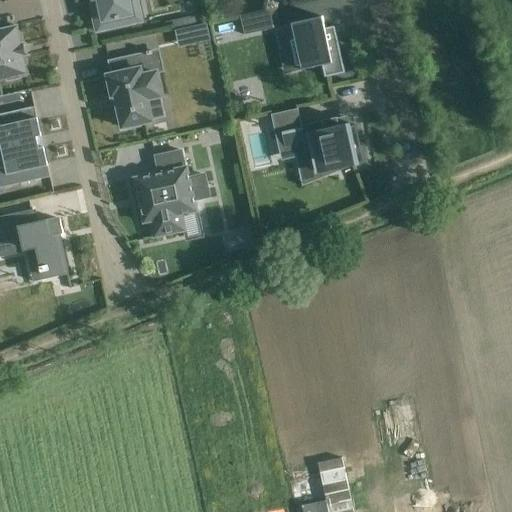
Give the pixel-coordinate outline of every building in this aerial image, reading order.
[(91,0),(98,31),(131,23),(125,0),(91,0)] [(244,36),(280,28),(275,8),(240,16),(244,36)] [(195,17),(172,22),(174,29),(196,24),(195,17)] [(323,17),(292,24),(302,71),(323,66),(325,78),(345,74),(335,27),(325,29),(323,17)] [(21,45),(17,27),(0,30),(0,80),(6,79),(7,82),(20,79),(20,76),(27,74),(24,56),(25,56),(23,44),(21,45)] [(123,128),(126,127),(127,130),(141,127),(141,124),(152,122),(151,120),(165,118),(160,97),(162,97),(156,73),(142,76),(137,55),(108,61),(111,76),(108,77),(112,97),(115,96),(119,110),(116,111),(119,125),(122,124),(123,128)] [(41,137),(35,108),(0,115),(0,144),(5,168),(0,168),(0,188),(50,178),(44,148),(39,149),(37,138),(41,137)] [(322,122),(307,125),(308,129),(302,130),(298,109),(271,115),(276,137),(284,136),(285,139),(288,152),(313,147),(318,172),(342,167),(343,171),(365,162),(356,126),(349,127),(349,126),(346,127),(345,118),(338,119),(338,118),(322,121),(322,122)] [(182,151),(155,157),(159,175),(135,181),(144,223),(152,222),(155,238),(185,231),(181,215),(196,212),(194,201),(209,198),(204,176),(189,179),(187,169),(186,169),(182,151)] [(0,249),(1,250),(2,254),(26,249),(26,250),(28,249),(38,247),(41,260),(43,267),(40,268),(41,273),(44,272),(45,277),(67,273),(68,272),(61,241),(60,241),(60,239),(59,235),(63,234),(60,220),(35,225),(32,211),(18,214),(20,222),(4,225),(3,219),(3,217),(0,218),(0,249)] [(398,420),(375,425),(382,462),(358,467),(363,490),(410,481),(398,420)]
